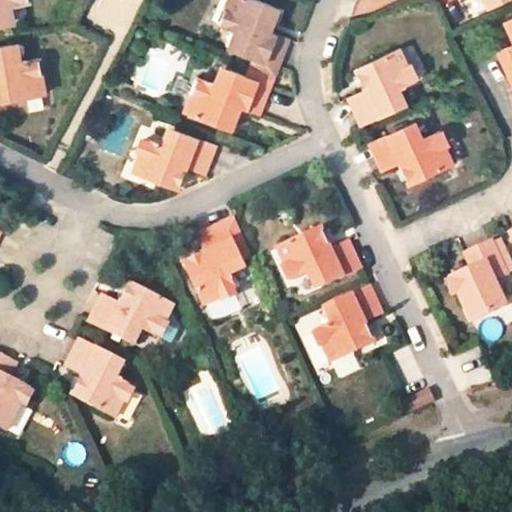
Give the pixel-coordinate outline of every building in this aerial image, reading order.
[(30,0),(0,0),(0,25),(9,24),(6,6),(14,5),(31,2),(30,0)] [(226,31),(227,29),(215,25),(223,0),(210,0),(202,23),(226,31)] [(265,30),(275,8),(255,0),(229,0),(220,23),(237,30),(243,32),(236,50),(255,58),(279,67),(288,44),(290,40),(272,32),(265,30)] [(9,24),(17,24),(14,5),(6,6),(9,24)] [(272,32),(281,10),(275,8),(265,30),(272,32)] [(511,18),(509,19),(511,25),(511,45),(498,52),(511,80),(511,79),(511,18)] [(237,30),(229,48),(236,50),(243,32),(237,30)] [(23,62),(20,43),(13,45),(16,64),(23,62)] [(0,102),(46,95),(40,59),(23,62),(16,64),(13,45),(0,47),(0,102)] [(415,80),(400,49),(356,69),(379,118),(402,107),(394,90),(400,87),(415,80)] [(275,76),(279,67),(255,58),(251,67),(275,76)] [(229,68),(223,66),(215,84),(222,86),(229,68)] [(247,76),(271,86),(275,76),(251,67),(247,76)] [(215,84),(200,77),(187,110),(227,127),(236,104),(242,106),(260,114),(271,86),(247,76),(229,68),(222,86),(215,84)] [(402,107),(408,105),(400,87),(394,90),(402,107)] [(233,129),(242,106),(236,104),(227,127),(233,129)] [(410,124),(418,141),(424,138),(416,121),(410,124)] [(410,124),(388,134),(410,184),(455,164),(440,131),(424,138),(418,141),(410,124)] [(173,129),(168,127),(161,145),(167,147),(173,129)] [(133,170),(179,188),(188,166),(207,174),(208,170),(217,146),(173,129),(167,147),(161,145),(146,138),(133,170)] [(205,307),(237,293),(228,276),(226,271),(242,264),(223,223),(203,233),(198,235),(206,252),(184,262),(205,307)] [(332,250),(322,228),(276,250),(291,281),(307,274),(312,271),(320,288),(362,269),(351,242),(332,250)] [(471,322),(508,305),(496,280),(508,274),(493,240),(470,251),(465,254),(472,268),(450,278),(471,322)] [(228,276),(245,269),(242,264),(226,271),(228,276)] [(307,274),(314,290),(320,288),(312,271),(307,274)] [(165,324),(174,307),(131,284),(120,305),(102,295),(99,302),(89,321),(130,343),(138,326),(144,329),(158,337),(165,324)] [(383,314),(371,287),(329,307),(337,323),(331,325),(316,332),(331,363),(375,343),(364,322),(383,314)] [(329,307),(323,309),(331,325),(337,323),(329,307)] [(306,333),(327,324),(320,309),(299,319),(306,333)] [(158,337),(179,348),(186,334),(165,324),(158,337)] [(130,343),(135,346),(144,329),(138,326),(130,343)] [(115,419),(132,388),(113,377),(121,362),(79,340),(69,360),(66,366),(84,376),(73,396),(115,419)] [(0,427),(7,431),(29,389),(9,379),(17,364),(13,362),(0,355),(0,427)] [(118,380),(126,364),(121,362),(113,377),(118,380)] [(430,389),(407,399),(412,412),(436,401),(430,389)]
